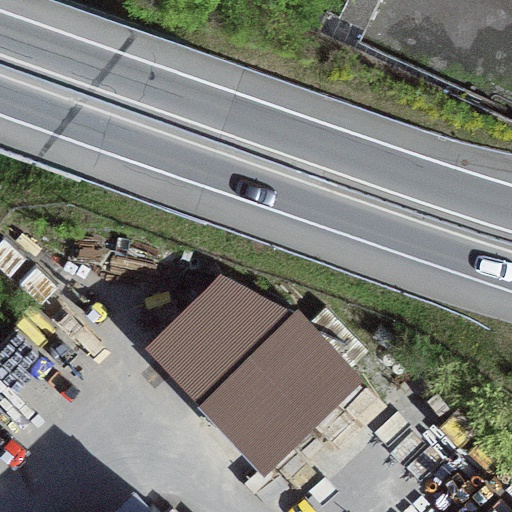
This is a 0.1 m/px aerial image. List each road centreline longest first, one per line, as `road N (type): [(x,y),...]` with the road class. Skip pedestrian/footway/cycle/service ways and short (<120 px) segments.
road 1 (motorway): [(0,96),(511,269)]
road 2 (motorway): [(511,203),(0,30)]
